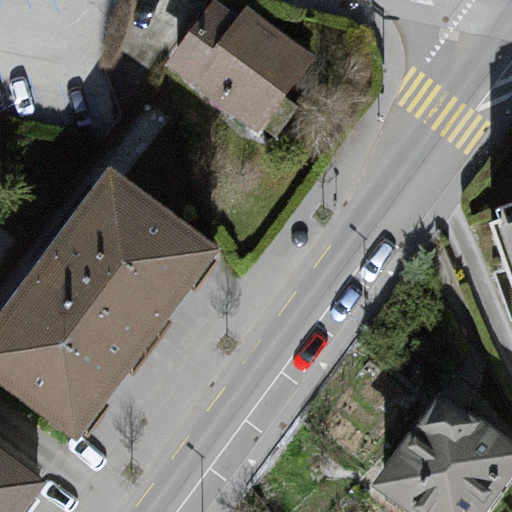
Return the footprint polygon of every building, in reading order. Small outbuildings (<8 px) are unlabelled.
[(220,0),(174,59),(255,121),(310,51),(246,2),(237,14),(220,0)] [(112,161),(0,300),(0,369),(80,430),(219,242),(112,161)] [(511,219),(493,227),(511,289),(511,219)] [(511,442),(439,400),(377,484),(416,511),(484,511),(511,476),(511,442)] [(0,438),(0,511),(12,511),(43,471),(0,438)]
